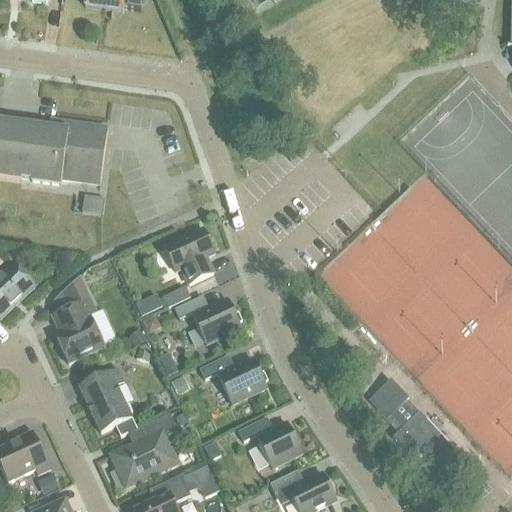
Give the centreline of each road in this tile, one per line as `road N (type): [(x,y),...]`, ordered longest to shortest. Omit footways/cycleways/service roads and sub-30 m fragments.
road 1 (residential): [(388,511),(294,362),(191,86),(0,59)]
road 2 (residential): [(103,511),(48,397)]
